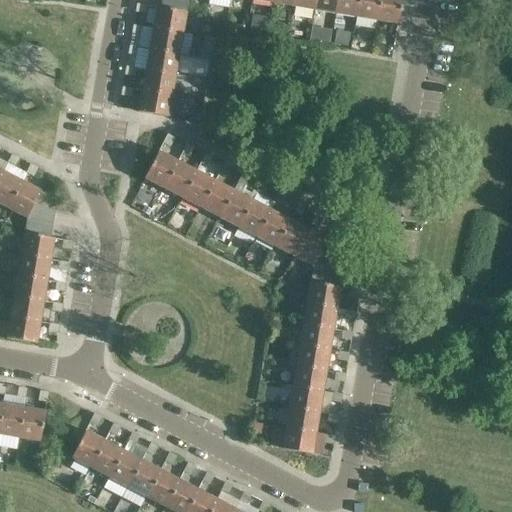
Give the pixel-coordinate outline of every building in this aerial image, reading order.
[(186,12),(187,0),(161,0),(160,8),(186,12)] [(314,10),(315,0),(294,0),(293,7),(314,10)] [(334,14),(336,0),(315,0),(314,10),(334,14)] [(355,17),(358,0),(336,0),(334,14),(355,17)] [(376,21),(379,0),(358,0),(355,17),(376,21)] [(397,24),(401,0),(379,0),(376,21),(397,24)] [(145,14),(146,6),(136,4),(135,12),(145,14)] [(186,12),(160,8),(156,7),(152,29),(182,34),(186,12)] [(141,35),(142,27),(133,25),(131,33),(141,35)] [(178,54),(182,34),(152,29),(149,49),(178,54)] [(138,56),(139,48),(129,46),(128,54),(138,56)] [(175,75),(178,54),(149,49),(145,70),(175,75)] [(134,77),(135,69),(126,67),(124,75),(134,77)] [(171,96),(175,75),(145,70),(142,91),(171,96)] [(131,97),(132,89),(122,88),(121,96),(131,97)] [(168,117),(171,96),(142,91),(138,112),(168,117)] [(170,147),(175,138),(167,134),(163,143),(170,147)] [(189,157),(194,148),(186,144),(182,153),(189,157)] [(163,189),(177,162),(158,152),(144,179),(163,189)] [(208,167),(212,158),(205,154),(201,163),(208,167)] [(15,167),(19,158),(12,155),(7,163),(15,167)] [(182,198),(196,172),(177,162),(163,189),(182,198)] [(33,177),(38,168),(31,164),(26,173),(33,177)] [(226,176),(231,168),(224,164),(219,173),(226,176)] [(0,204),(7,209),(21,182),(3,172),(0,177),(0,204)] [(200,208),(214,182),(196,172),(182,198),(200,208)] [(245,186),(250,177),(242,174),(238,182),(245,186)] [(27,219),(35,203),(41,192),(21,182),(7,209),(26,219),(27,219)] [(219,218),(233,191),(214,182),(200,208),(219,218)] [(264,196),(268,187),(261,184),(257,192),(264,196)] [(238,228),(252,201),(233,191),(219,218),(238,228)] [(282,206),(287,197),(280,193),(275,202),(282,206)] [(256,238),(270,211),(252,201),(238,228),(256,238)] [(51,226),(53,213),(35,203),(27,219),(26,219),(26,221),(51,226)] [(301,215),(306,207),(298,203),(294,212),(301,215)] [(275,248),(289,221),(270,211),(256,238),(275,248)] [(319,225),(324,216),(317,213),(312,221),(319,225)] [(49,238),(51,226),(26,221),(24,234),(49,238)] [(293,257),(307,231),(289,221),(275,248),(293,257)] [(313,268),(321,252),(327,241),(307,231),(293,257),(313,268)] [(50,260),(53,239),(49,238),(24,234),(20,255),(50,260)] [(72,250),(73,242),(63,240),(62,248),(72,250)] [(337,274),(339,262),(321,252),(313,268),(312,270),(337,274)] [(46,281),(50,260),(20,255),(17,276),(46,281)] [(68,271),(69,263),(60,262),(58,270),(68,271)] [(335,287),(337,274),(312,270),(310,283),(335,287)] [(43,302),(46,281),(17,276),(13,297),(43,302)] [(65,292),(66,284),(56,282),(55,290),(65,292)] [(336,309),(340,288),(335,287),(310,283),(306,304),(336,309)] [(358,299),(360,291),(350,289),(349,297),(358,299)] [(40,322),(43,302),(13,297),(10,317),(40,322)] [(61,313),(63,305),(53,303),(52,311),(61,313)] [(333,330),(336,309),(306,304),(303,325),(333,330)] [(355,320),(356,312),(346,310),(345,318),(355,320)] [(36,344),(40,322),(10,317),(6,339),(36,344)] [(58,334),(59,326),(49,324),(48,332),(58,334)] [(329,350),(333,330),(303,325),(299,345),(329,350)] [(351,341),(352,333),(343,331),(341,339),(351,341)] [(326,371),(329,350),(299,345),(296,366),(326,371)] [(347,362),(349,354),(339,352),(338,360),(347,362)] [(322,392),(326,371),(296,366),(292,387),(322,392)] [(344,382),(345,374),(336,373),(334,381),(344,382)] [(319,413),(322,392),(292,387),(289,408),(319,413)] [(25,399),(27,389),(19,388),(17,397),(25,399)] [(46,402),(48,392),(40,391),(38,401),(46,402)] [(340,403),(342,395),(332,394),(331,401),(340,403)] [(0,434),(18,438),(23,408),(3,405),(0,420),(0,434)] [(39,442),(44,412),(23,408),(18,438),(39,442)] [(315,433),(319,413),(289,408),(285,428),(315,433)] [(97,426),(101,417),(94,414),(90,422),(97,426)] [(337,424),(338,416),(328,414),(327,422),(337,424)] [(116,436),(120,427),(113,424),(109,432),(116,436)] [(311,455),(315,433),(285,428),(282,450),(311,455)] [(90,468),(104,441),(85,431),(71,458),(90,468)] [(135,446),(139,437),(132,433),(127,442),(135,446)] [(333,445),(335,437),(325,435),(324,443),(333,445)] [(109,478),(123,451),(104,441),(90,468),(109,478)] [(153,456),(158,447),(151,443),(146,452),(153,456)] [(128,487),(141,461),(123,451),(109,478),(128,487)] [(172,465),(176,457),(169,453),(165,462),(172,465)] [(146,497),(160,470),(141,461),(128,487),(146,497)] [(191,475),(195,466),(188,463),(183,471),(191,475)] [(165,507),(179,480),(160,470),(146,497),(165,507)] [(209,485),(214,476),(207,473),(202,481),(209,485)] [(174,511),(186,511),(197,490),(179,480),(165,507),(174,511)] [(228,495),(232,486),(225,482),(221,491),(228,495)] [(209,511),(216,500),(197,490),(186,511),(209,511)] [(246,504),(251,496),(244,492),(239,501),(246,504)] [(233,511),(235,510),(216,500),(209,511),(233,511)] [(260,511),(266,511),(270,506),(263,502),(258,510),(260,511)]
